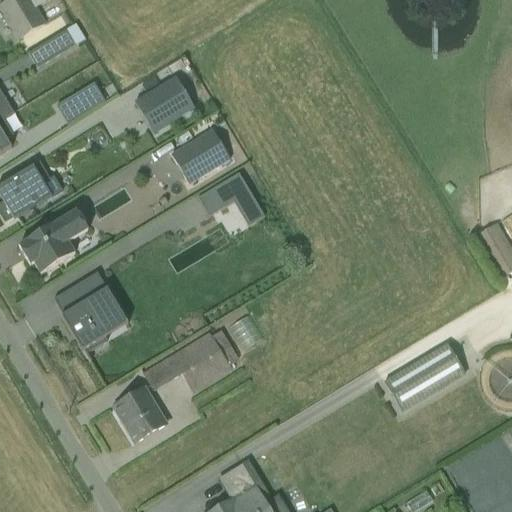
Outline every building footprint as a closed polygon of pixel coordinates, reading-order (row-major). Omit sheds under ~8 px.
[(80,0),(26,0),(21,3),(40,38),(87,12),(80,0)] [(48,52),(57,69),(109,42),(101,25),(48,52)] [(97,133),(122,124),(130,145),(171,131),(171,133),(228,112),(219,88),(162,110),(154,89),(127,99),(121,84),(79,100),(90,129),(56,142),(60,151),(99,136),(97,133)] [(0,123),(3,122),(13,116),(0,94),(0,123)] [(190,140),(209,183),(257,162),(238,119),(190,140)] [(13,139),(3,122),(0,123),(0,157),(11,151),(6,143),(13,139)] [(0,206),(0,220),(4,227),(60,192),(52,180),(49,182),(40,165),(0,189),(0,201),(2,205),(0,206)] [(236,214),(249,239),(287,220),(264,175),(142,236),(152,256),(236,214)] [(68,245),(89,233),(77,214),(17,250),(29,269),(33,266),(40,277),(74,257),(68,245)] [(125,251),(129,264),(149,258),(144,245),(125,251)] [(96,276),(52,303),(85,357),(107,344),(104,340),(126,326),(96,276)] [(511,307),(486,320),(496,339),(511,330),(511,307)] [(407,383),(418,405),(488,372),(477,349),(407,383)] [(130,445),(162,427),(142,393),(110,411),(130,445)] [(266,511),(254,491),(218,511),(266,511)]
